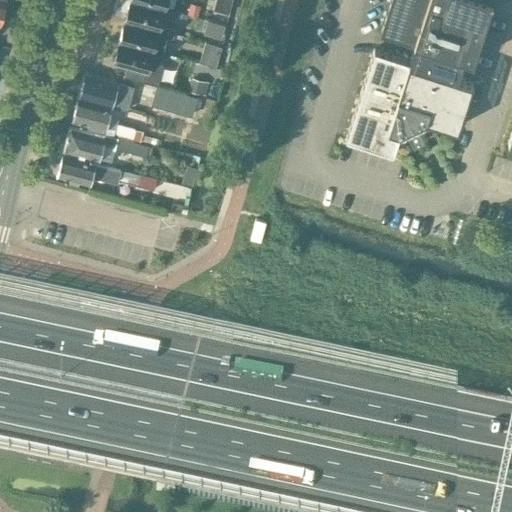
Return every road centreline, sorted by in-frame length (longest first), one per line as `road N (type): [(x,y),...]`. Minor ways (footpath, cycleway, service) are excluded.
road 1 (motorway): [(0,402),(511,509)]
road 2 (motorway): [(511,435),(0,329)]
road 3 (tertiary): [(55,0),(3,190)]
road 4 (unclassified): [(471,181),(511,51)]
